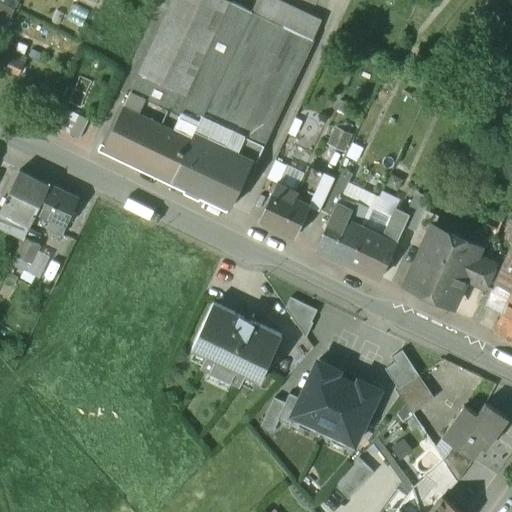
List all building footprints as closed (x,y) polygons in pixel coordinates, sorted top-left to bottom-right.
[(314,40),(227,0),(173,0),(168,12),(139,73),(208,105),(203,117),(264,145),(314,40)] [(160,0),(157,7),(168,12),(173,0),(160,0)] [(14,9),(0,1),(0,24),(5,27),(14,9)] [(24,63),(12,57),(6,69),(19,75),(24,63)] [(203,117),(202,116),(199,123),(131,91),(105,147),(232,207),(254,161),(257,162),(265,146),(264,145),(203,117)] [(79,116),(68,110),(59,128),(79,139),(89,120),(79,115),(79,116)] [(348,135),(338,130),(331,144),(342,149),(348,135)] [(335,179),(309,167),(298,191),(299,192),(296,197),(311,204),(310,205),(321,210),(335,179)] [(351,173),(340,168),(335,179),(321,210),(331,215),(340,196),(341,196),(351,173)] [(50,184),(20,169),(0,209),(31,225),(37,212),(50,184)] [(298,191),(277,182),(259,220),(295,237),(310,205),(311,204),(296,197),(299,192),(298,191)] [(80,198),(50,184),(37,212),(51,219),(66,226),(80,198)] [(341,196),(340,196),(331,215),(323,231),(324,232),(317,247),(348,262),(364,228),(359,226),(368,209),(341,196)] [(388,201),(379,196),(374,208),(383,211),(388,201)] [(425,209),(414,203),(405,222),(405,224),(416,229),(425,209)] [(383,211),(374,208),(364,228),(382,237),(392,216),(383,211)] [(439,216),(425,209),(410,242),(423,248),(430,232),(431,232),(439,216)] [(405,222),(392,216),(382,237),(397,244),(405,224),(405,222)] [(66,226),(51,219),(47,227),(62,234),(66,226)] [(511,219),(503,238),(511,241),(511,219)] [(27,232),(18,228),(13,239),(17,241),(12,252),(16,254),(24,237),(25,237),(27,232)] [(382,237),(364,228),(348,262),(381,277),(397,244),(382,237)] [(431,232),(430,232),(423,248),(417,261),(406,283),(423,290),(422,293),(437,300),(438,298),(454,305),(466,278),(476,257),(480,247),(452,234),(449,241),(431,232)] [(25,237),(24,237),(16,254),(11,264),(27,271),(40,244),(25,237)] [(511,254),(509,253),(496,283),(511,290),(511,254)] [(496,266),(476,257),(466,278),(486,287),(496,266)] [(511,293),(495,331),(511,338),(511,293)] [(318,311),(292,298),(285,308),(305,339),(318,311)] [(282,335),(213,302),(192,347),(207,354),(201,366),(240,384),(246,372),(261,380),(282,335)] [(418,375),(419,374),(403,350),(392,358),(395,362),(385,368),(399,388),(418,375)] [(334,367),(319,359),(309,381),(301,398),(293,414),(294,414),(324,428),(350,374),(334,367)] [(366,382),(350,374),(324,428),(355,443),(372,407),(380,389),(366,382)] [(399,388),(396,389),(412,413),(434,398),(418,375),(399,388)] [(293,414),(301,398),(290,393),(285,402),(275,396),(262,424),(274,429),(279,419),(290,424),(294,414),(293,414)] [(485,402),(477,414),(464,405),(451,425),(462,432),(453,445),(473,458),(482,446),(486,449),(507,418),(485,402)] [(462,432),(451,425),(442,437),(453,445),(462,432)] [(401,456),(414,450),(408,438),(395,443),(401,456)] [(473,458),(453,445),(444,460),(449,467),(458,480),(473,458)] [(350,499),(375,473),(358,458),(334,484),(350,499)] [(449,467),(445,470),(443,469),(433,477),(444,489),(447,486),(449,489),(458,480),(449,467)] [(422,511),(414,490),(397,511),(422,511)] [(464,511),(438,491),(432,500),(436,503),(431,509),(427,506),(422,511),(464,511)]
